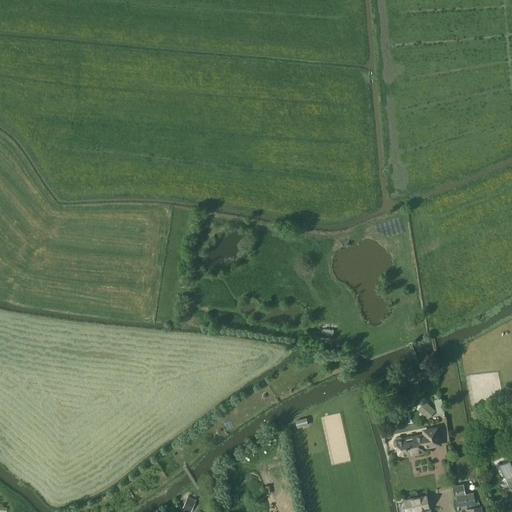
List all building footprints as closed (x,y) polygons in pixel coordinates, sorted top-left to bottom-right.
[(436,411),(425,402),(417,410),(428,420),(436,411)] [(297,428),(308,425),(306,418),(295,421),(297,428)] [(394,445),(397,448),(399,457),(423,452),(422,448),(440,445),(436,429),(424,431),(424,435),(403,439),(400,437),(396,438),(393,441),(394,445)] [(511,458),(503,463),(510,478),(509,479),(511,485),(511,458)] [(463,485),(455,486),(457,496),(465,494),(463,485)] [(465,494),(457,496),(459,507),(466,506),(475,504),(475,502),(474,499),(473,493),(465,494)] [(183,508),(191,511),(195,503),(194,503),(196,499),(188,495),(183,508)] [(426,497),(405,501),(407,511),(429,508),(426,497)] [(467,509),(466,509),(466,511),(481,511),(481,506),(479,507),(478,501),(475,502),(475,504),(466,506),(467,509)]
